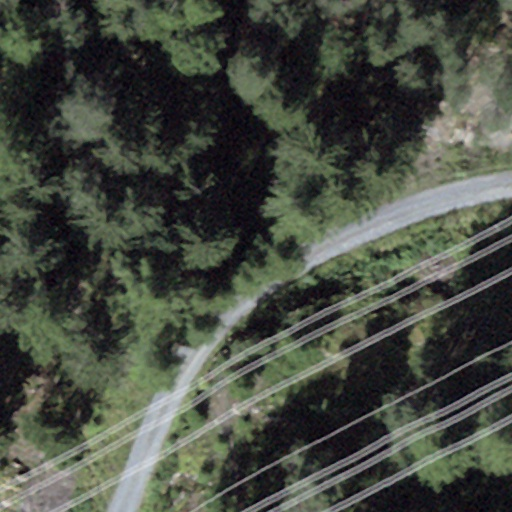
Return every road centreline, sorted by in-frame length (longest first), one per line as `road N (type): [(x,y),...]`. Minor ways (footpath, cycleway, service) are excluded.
road 1 (track): [(120,511),(182,348),(247,282),(371,226),(511,181)]
road 2 (track): [(367,511),(378,499),(511,478)]
